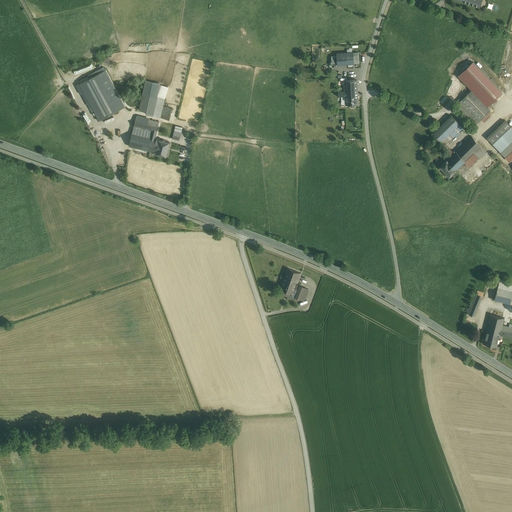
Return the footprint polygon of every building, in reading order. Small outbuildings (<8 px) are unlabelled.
[(331,65),(353,64),(353,52),(337,53),(337,58),(331,58),(331,65)] [(106,70),(100,73),(81,83),(100,119),(119,109),(125,106),(106,70)] [(345,81),(345,91),(345,96),(346,105),(358,104),(357,80),(345,81)] [(471,90),(485,105),(492,98),(478,83),(471,90)] [(471,90),(455,106),(474,126),(490,111),(485,105),(471,90)] [(172,108),(166,107),(163,118),(169,120),(172,108)] [(446,142),(443,139),(444,138),(443,138),(459,123),(452,115),(433,133),(441,141),(439,142),(443,146),(446,142)] [(159,122),(136,116),(134,126),(152,131),(150,138),(155,139),(159,122)] [(505,120),(487,137),(493,144),(511,127),(505,120)] [(459,123),(443,138),(444,138),(448,142),(451,139),(463,129),(462,128),(463,127),(459,123)] [(511,127),(493,144),(501,152),(511,141),(511,127)] [(181,132),(175,130),(172,139),(179,140),(181,132)] [(133,133),(132,133),(129,146),(156,152),(159,140),(155,139),(150,138),(138,135),(133,133)] [(447,160),(456,170),(473,153),(481,146),(472,136),(447,160)] [(169,142),(159,140),(156,152),(156,153),(166,156),(169,142)] [(481,146),(473,153),(479,158),(486,151),(481,146)] [(456,170),(447,160),(440,166),(450,176),(452,174),(454,172),(456,170)] [(300,272),(289,268),(285,278),(296,282),(300,272)] [(296,282),(285,278),(281,289),(292,293),(295,287),(296,284),(296,282)] [(511,283),(500,280),(498,288),(511,291),(511,283)] [(304,288),(296,284),(295,287),(299,288),(296,297),(300,299),(304,288)] [(511,294),(511,291),(498,288),(495,299),(510,303),(511,294)] [(482,296),(475,294),(470,306),(477,309),(482,296)] [(470,306),(467,314),(474,317),(477,309),(470,306)] [(504,318),(491,315),(487,332),(500,335),(502,325),(504,318)] [(511,324),(510,324),(509,327),(502,325),(500,335),(511,338),(511,324)] [(487,332),(486,331),(483,343),(497,347),(500,335),(487,332)]
